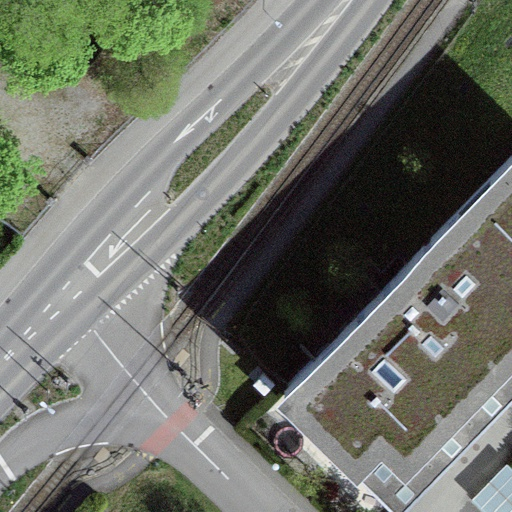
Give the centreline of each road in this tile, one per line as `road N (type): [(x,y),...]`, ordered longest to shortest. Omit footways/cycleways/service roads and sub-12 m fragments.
road 1 (primary): [(61,298),(221,141),(348,0)]
road 2 (residential): [(263,511),(61,298)]
